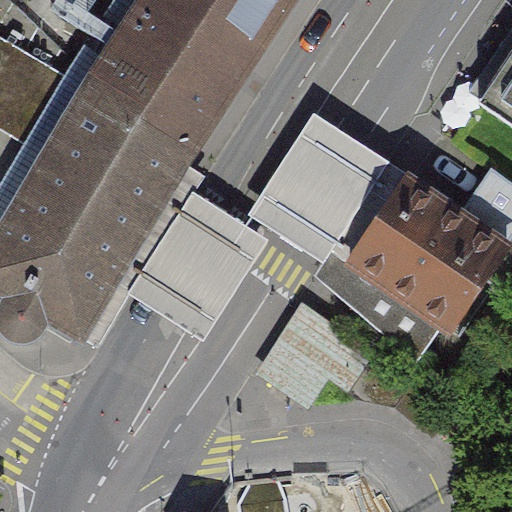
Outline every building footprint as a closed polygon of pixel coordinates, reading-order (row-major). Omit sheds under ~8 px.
[(183,167),(293,0),(154,0),(99,85),(183,167)] [(78,83),(0,37),(0,111),(46,139),(78,83)] [(511,126),(511,58),(481,105),(511,126)] [(183,167),(99,85),(0,249),(0,287),(20,300),(14,303),(7,308),(4,315),(3,322),(5,329),(9,336),(15,340),(23,342),(30,342),(38,338),(42,332),(50,318),(82,337),(101,305),(112,307),(122,289),(115,281),(183,167)] [(393,175),(314,124),(249,226),(328,277),(393,175)] [(511,184),(494,172),(469,206),(511,236),(511,184)] [(510,249),(414,180),(351,267),(355,270),(338,294),(425,356),(444,330),(448,333),(510,249)] [(206,358),(271,256),(196,206),(129,309),(206,358)] [(315,316),(271,380),(309,406),(329,378),(348,391),(373,355),(315,316)] [(373,355),(348,391),(359,398),(397,406),(412,387),(373,355)] [(415,384),(412,387),(397,406),(433,435),(442,426),(433,398),(415,384)]
